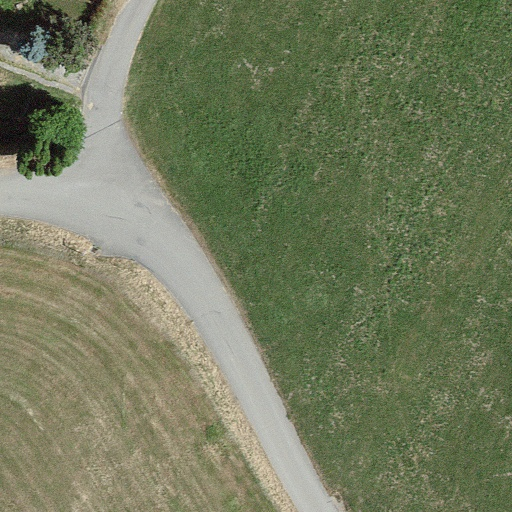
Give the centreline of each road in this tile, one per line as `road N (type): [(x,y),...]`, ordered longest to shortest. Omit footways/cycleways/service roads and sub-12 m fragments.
road 1 (track): [(328,511),(243,350),(78,154)]
road 2 (residential): [(0,180),(78,154),(108,105),(140,0)]
